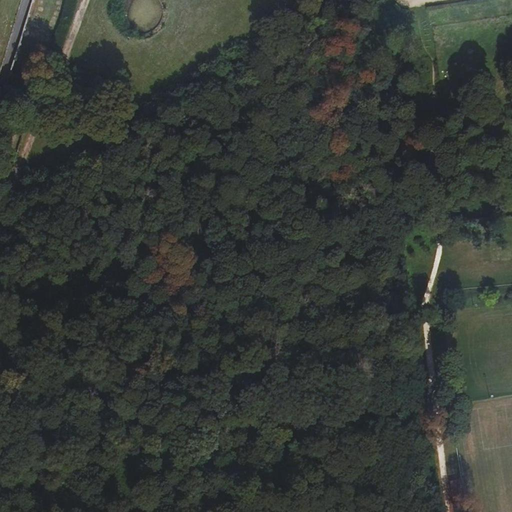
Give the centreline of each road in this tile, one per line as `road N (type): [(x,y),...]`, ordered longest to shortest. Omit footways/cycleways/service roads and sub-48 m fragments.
road 1 (track): [(0,306),(122,300),(249,151),(294,126),(324,124),(372,142),(406,204),(436,201)]
road 2 (track): [(306,511),(315,390),(304,352),(200,348),(170,335),(130,288)]
road 3 (track): [(313,436),(182,399),(121,400),(35,377),(0,377)]
road 4 (track): [(0,306),(109,366),(203,511)]
